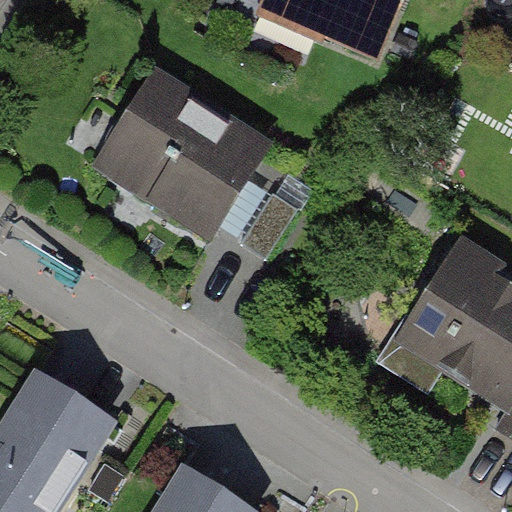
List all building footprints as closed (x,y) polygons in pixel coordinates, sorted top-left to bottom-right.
[(416,0),(271,0),(266,14),(386,68),(416,0)] [(287,152),(164,75),(108,164),(231,241),(287,152)] [(511,277),(472,252),(407,353),(511,419),(511,277)] [(54,511),(113,424),(34,371),(0,422),(0,511),(54,511)] [(248,511),(185,470),(156,511),(248,511)]
